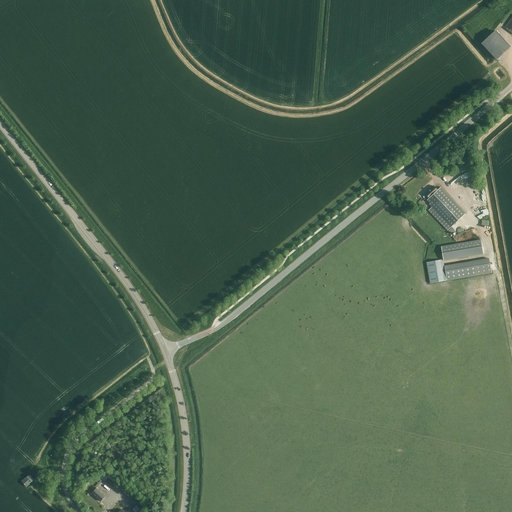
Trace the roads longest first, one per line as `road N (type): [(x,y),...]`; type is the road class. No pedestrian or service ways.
road 1 (tertiary): [(165,353),(223,323),(511,87)]
road 2 (secondary): [(165,353),(135,296),(0,123)]
road 3 (unclassified): [(81,511),(63,474),(71,446),(154,376)]
road 4 (tertiary): [(183,511),(186,439),(165,353)]
